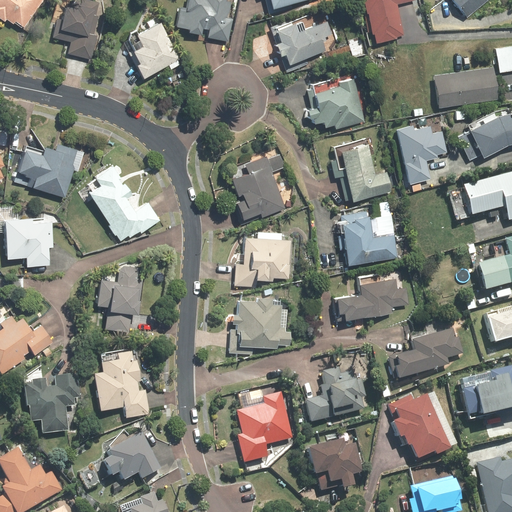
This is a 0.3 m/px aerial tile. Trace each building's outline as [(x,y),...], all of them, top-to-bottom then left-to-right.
[(0,0),(0,17),(6,21),(8,18),(23,28),(41,0),(0,0)] [(75,0),(64,0),(62,15),(56,14),(53,37),(69,39),(67,54),(92,58),(98,23),(103,24),(105,13),(97,11),(99,0),(75,0)] [(225,1),(224,0),(186,0),(186,5),(180,4),(177,25),(191,27),(190,31),(203,33),(204,28),(209,29),(208,36),(230,40),(233,17),(229,17),(231,2),(225,1)] [(366,0),(377,41),(403,35),(396,3),(408,0),(366,0)] [(488,0),(457,0),(469,15),(488,0)] [(271,25),(279,53),(285,52),(288,62),(326,51),(322,37),(332,34),(325,9),(271,25)] [(148,25),(126,35),(138,58),(133,61),(138,73),(140,72),(143,78),(178,55),(177,53),(161,19),(155,21),(152,17),(146,20),(148,25)] [(511,44),(492,49),(497,74),(511,70),(511,44)] [(492,67),(432,75),(437,107),(496,99),(492,67)] [(351,73),(312,84),(317,102),(306,106),(311,124),(323,121),(325,126),(335,123),(336,128),(365,120),(351,73)] [(9,151),(22,151),(14,190),(67,201),(74,169),(77,169),(81,148),(53,143),(52,146),(44,145),(43,148),(30,145),(31,116),(35,115),(35,102),(12,100),(9,151)] [(511,140),(511,109),(498,112),(469,127),(483,154),(507,141),(511,140)] [(413,124),(397,127),(409,182),(430,178),(426,160),(439,157),(438,153),(446,151),(442,130),(431,133),(430,125),(414,129),(413,124)] [(368,138),(334,146),(339,167),(343,166),(351,200),(393,191),(388,169),(375,172),(368,138)] [(234,197),(242,217),(260,210),(262,214),(285,206),(272,171),(286,166),(280,151),(267,156),(266,153),(243,162),(244,164),(230,169),(239,195),(234,197)] [(87,181),(91,187),(85,191),(119,240),(129,233),(131,236),(141,229),(143,232),(161,220),(157,214),(146,197),(135,204),(125,190),(128,188),(121,178),(125,174),(116,161),(87,181)] [(511,219),(511,171),(496,176),(464,185),(472,214),(505,205),(509,220),(511,219)] [(48,246),(52,246),(52,216),(19,216),(19,204),(0,203),(0,222),(4,223),(4,256),(24,256),(24,266),(48,266),(48,246)] [(372,235),(369,210),(341,214),(347,264),(397,258),(394,233),(372,235)] [(242,284),(258,285),(259,277),(264,278),(264,280),(273,281),(273,276),(290,277),(293,237),(282,236),(282,231),(259,230),(258,235),(245,234),(243,263),(236,262),(235,283),(242,284)] [(511,236),(505,238),(509,254),(478,262),(485,289),(511,282),(511,236)] [(117,270),(110,270),(109,279),(101,278),(98,305),(105,305),(103,326),(129,329),(130,311),(137,311),(140,282),(136,281),(138,264),(118,262),(117,270)] [(336,290),(338,310),(344,310),(344,316),(392,312),(392,305),(408,304),(406,285),(398,285),(397,275),(382,276),(381,273),(356,275),(357,289),(336,290)] [(474,295),(462,299),(466,311),(478,308),(474,295)] [(248,301),(248,297),(238,297),(238,311),(229,311),(229,352),(254,353),(254,345),(291,346),(291,327),(288,327),(288,306),(281,306),(282,298),(255,297),(255,301),(248,301)] [(511,308),(487,316),(494,342),(511,336),(511,308)] [(54,339),(43,321),(31,328),(23,316),(17,320),(13,315),(2,322),(0,318),(0,370),(2,373),(54,339)] [(454,329),(408,339),(410,349),(394,353),(397,363),(391,365),(394,376),(453,363),(451,355),(463,353),(460,336),(456,337),(454,329)] [(136,371),(133,348),(102,352),(105,373),(94,374),(99,412),(122,409),(123,419),(150,415),(144,370),(136,371)] [(343,364),(320,370),(324,384),(318,385),(321,396),(305,400),(312,426),(371,411),(363,381),(360,382),(358,375),(346,378),(343,364)] [(511,366),(491,371),(493,381),(463,388),(469,417),(511,408),(511,366)] [(47,386),(45,377),(23,380),(28,421),(38,420),(40,435),(68,432),(66,411),(83,409),(79,373),(53,377),(54,385),(47,386)] [(238,392),(240,398),(243,409),(237,410),(243,433),(237,434),(242,452),(245,464),(270,458),(267,446),(291,439),(279,392),(267,395),(266,391),(249,395),(248,390),(238,392)] [(452,446),(426,393),(413,400),(410,393),(389,403),(395,417),(392,420),(399,436),(404,433),(416,457),(435,448),(437,453),(452,446)] [(100,460),(109,475),(117,471),(124,482),(137,473),(141,480),(161,468),(139,432),(109,450),(111,454),(100,460)] [(307,448),(313,474),(326,471),(329,481),(339,479),(341,489),(356,485),(353,475),(360,473),(351,437),(307,448)] [(18,446),(0,456),(0,463),(8,479),(0,483),(0,487),(3,493),(0,495),(0,511),(23,511),(65,490),(54,470),(46,475),(31,447),(21,452),(18,446)] [(511,511),(511,458),(502,460),(501,455),(475,461),(485,508),(486,511),(511,511)] [(452,511),(466,509),(457,472),(410,484),(413,498),(405,500),(408,511),(452,511)] [(159,502),(156,494),(125,504),(127,511),(168,511),(164,500),(159,502)]
